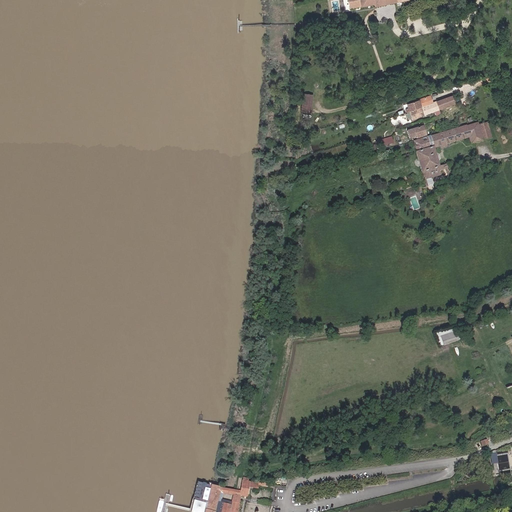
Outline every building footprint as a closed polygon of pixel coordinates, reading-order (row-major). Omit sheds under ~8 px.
[(347,0),(348,3),(349,10),(374,5),(374,7),(400,2),(400,0),(347,0)] [(444,99),(438,101),(441,110),(457,104),(453,95),(444,99)] [(410,113),(428,106),(427,105),(434,103),(431,97),(408,106),(409,110),(405,112),(406,114),(410,113)] [(303,112),(313,112),(314,101),(304,100),(303,112)] [(428,106),(431,114),(441,110),(438,101),(434,103),(427,105),(428,106)] [(431,114),(428,106),(410,113),(406,114),(406,115),(410,113),(413,121),(431,114)] [(478,126),(477,124),(466,128),(465,126),(414,144),(426,188),(430,187),(429,183),(444,179),(443,175),(448,173),(447,169),(440,171),(434,152),(471,140),(472,146),(493,139),(488,124),(478,126)] [(409,140),(416,138),(417,140),(426,137),(423,128),(407,132),(409,140)] [(378,147),(395,143),(393,136),(376,141),(378,147)] [(441,345),(454,341),(451,331),(438,335),(441,345)] [(469,437),(479,432),(476,428),(466,433),(469,437)] [(241,498),(247,499),(248,493),(258,494),(258,490),(247,488),(248,484),(244,483),(241,497),(241,498)] [(221,511),(222,510),(219,510),(221,504),(219,504),(220,497),(221,493),(211,492),(205,511),(221,511)] [(247,503),(247,499),(241,498),(241,497),(237,496),(234,511),(238,511),(239,509),(238,509),(240,502),(247,503)]
